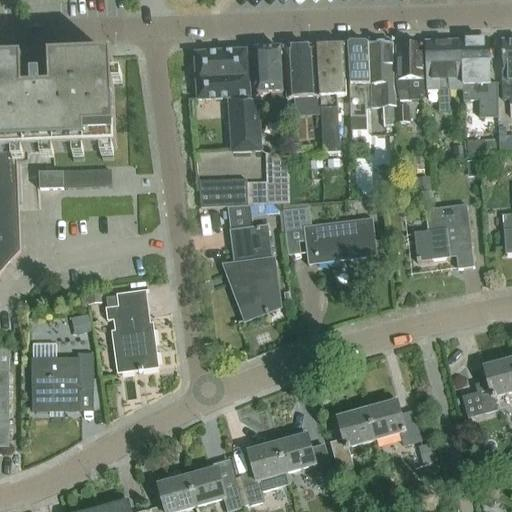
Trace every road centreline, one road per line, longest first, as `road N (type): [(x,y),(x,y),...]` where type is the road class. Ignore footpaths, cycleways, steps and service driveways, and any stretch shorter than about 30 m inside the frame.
road 1 (residential): [(204,399),(152,31)]
road 2 (residential): [(152,31),(511,16)]
road 3 (residential): [(204,399),(390,336),(511,308)]
road 4 (residential): [(0,500),(36,490),(204,399)]
road 5 (residential): [(0,35),(152,31)]
